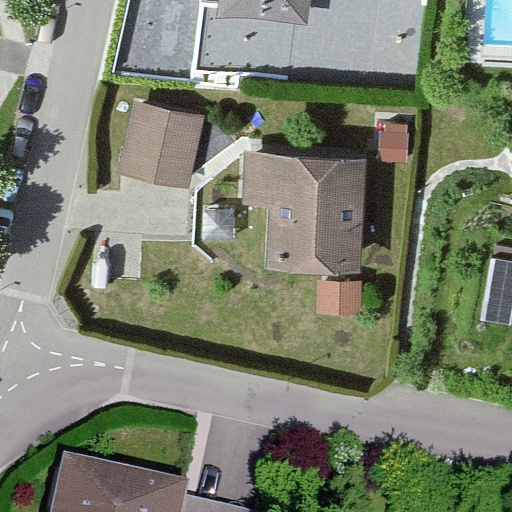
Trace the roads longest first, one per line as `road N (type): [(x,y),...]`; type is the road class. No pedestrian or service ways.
road 1 (residential): [(3,352),(511,445)]
road 2 (residential): [(3,352),(37,244),(78,0)]
